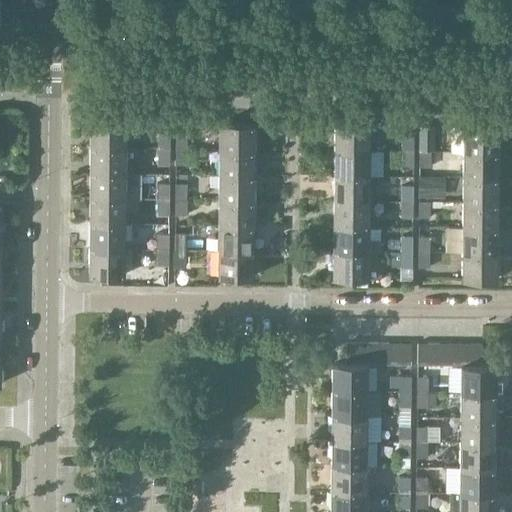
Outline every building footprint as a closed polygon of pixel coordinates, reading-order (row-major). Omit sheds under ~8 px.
[(89,146),(124,147),(124,121),(89,121),(89,146)] [(218,148),(253,148),(253,122),(218,122),(218,148)] [(333,149),(368,150),(369,123),(333,123),(333,149)] [(451,125),(450,150),(462,151),(497,151),(497,125),(451,125)] [(419,126),(419,150),(429,150),(434,150),(434,126),(419,126)] [(168,147),(169,132),(158,132),(157,147),(168,147)] [(186,132),(176,132),(175,132),(174,148),(186,148),(186,132)] [(412,134),(402,134),(401,150),(412,150),(412,134)] [(124,172),(124,147),(89,146),(88,172),(124,172)] [(168,163),(168,147),(157,147),(157,163),(168,163)] [(185,164),(186,148),(174,148),(174,163),(185,164)] [(253,174),(253,148),(218,148),(218,173),(253,174)] [(368,175),(368,150),(333,149),(333,175),(368,175)] [(412,165),(412,150),(401,150),(401,165),(412,165)] [(429,166),(429,150),(418,150),(418,165),(429,166)] [(497,176),(497,151),(462,151),(461,176),(497,176)] [(124,197),(124,172),(88,172),(88,197),(124,197)] [(252,199),(253,174),(218,173),(217,198),(252,199)] [(368,200),(368,175),(333,175),(333,200),(368,200)] [(496,201),(497,176),(461,176),(461,201),(496,201)] [(168,198),(168,182),(157,182),(157,197),(168,198)] [(174,198),(185,198),(185,183),(174,182),(174,198)] [(411,200),(412,185),(401,184),(401,200),(411,200)] [(123,222),(124,197),(88,197),(88,222),(123,222)] [(168,214),(168,198),(157,197),(157,214),(168,214)] [(185,214),(185,198),(174,198),(174,214),(185,214)] [(252,224),(252,199),(217,198),(217,224),(252,224)] [(368,225),(368,200),(333,200),(332,225),(368,225)] [(411,216),(411,200),(401,200),(401,216),(411,216)] [(429,216),(429,200),(418,200),(417,216),(429,216)] [(496,227),(496,201),(461,201),(461,227),(496,227)] [(123,248),(123,222),(88,222),(88,247),(123,248)] [(252,249),(252,224),(217,224),(217,249),(252,249)] [(367,240),(368,225),(332,225),(332,250),(367,251),(379,251),(379,240),(367,240)] [(496,252),(496,227),(461,227),(461,252),(496,252)] [(167,248),(168,233),(157,233),(157,248),(167,248)] [(185,233),(175,233),(174,233),(173,248),(185,248),(185,233)] [(411,251),(411,235),(400,235),(400,251),(411,251)] [(428,235),(418,235),(417,235),(417,251),(428,251),(428,235)] [(123,274),(123,248),(88,247),(88,274),(123,274)] [(167,264),(167,248),(157,248),(156,264),(167,264)] [(184,264),(185,248),(173,248),(173,264),(184,264)] [(252,275),(252,249),(217,249),(217,275),(252,275)] [(367,266),(367,251),(332,250),(332,277),(379,277),(379,266),(367,266)] [(411,266),(411,251),(400,251),(400,266),(411,266)] [(428,267),(428,251),(417,251),(417,267),(428,267)] [(495,278),(496,252),(461,252),(460,278),(495,278)] [(355,342),(345,342),(344,342),(344,364),(355,364),(355,342)] [(366,364),(366,342),(355,342),(355,364),(366,364)] [(377,364),(377,342),(366,342),(366,364),(377,364)] [(387,364),(387,342),(377,342),(377,364),(387,364)] [(398,364),(398,342),(387,342),(387,364),(398,364)] [(409,364),(409,342),(398,342),(398,364),(409,364)] [(426,365),(426,343),(415,343),(415,365),(426,365)] [(437,365),(437,343),(426,343),(426,365),(437,365)] [(448,365),(448,343),(437,343),(437,365),(448,365)] [(458,365),(459,343),(448,343),(448,365),(458,365)] [(469,365),(470,343),(459,343),(458,365),(469,365)] [(480,365),(480,343),(470,343),(469,365),(480,365)] [(366,364),(355,364),(344,364),(330,364),(330,390),(366,390),(366,364)] [(494,366),(469,365),(459,365),(459,391),(494,392),(494,366)] [(409,391),(409,376),(398,376),(398,391),(409,391)] [(427,376),(416,376),(415,376),(415,391),(426,391),(427,376)] [(330,390),(330,415),(380,416),(380,391),(366,391),(366,390),(330,390)] [(409,407),(409,391),(398,391),(398,407),(409,407)] [(434,391),(426,391),(415,391),(415,407),(434,407),(434,391)] [(494,417),(494,392),(459,391),(459,417),(494,417)] [(330,415),(330,440),(366,441),(380,441),(380,416),(330,415)] [(494,442),(494,417),(459,417),(459,442),(494,442)] [(409,441),(409,427),(398,427),(397,441),(409,441)] [(426,427),(416,427),(415,427),(415,442),(426,442),(426,427)] [(365,466),(366,441),(330,440),(330,465),(365,466)] [(409,457),(409,441),(397,441),(397,457),(409,457)] [(426,457),(426,442),(415,442),(415,457),(426,457)] [(494,468),(494,442),(459,442),(459,467),(494,468)] [(365,491),(365,466),(330,465),(330,490),(365,491)] [(494,493),(494,468),(459,467),(458,491),(448,491),(448,493),(494,493)] [(409,491),(409,477),(397,477),(397,491),(409,491)] [(426,477),(415,477),(415,492),(426,492),(426,477)] [(365,511),(365,491),(330,490),(329,511),(365,511)] [(409,508),(409,491),(397,491),(397,508),(409,508)] [(426,508),(426,492),(415,492),(415,508),(426,508)] [(493,511),(494,493),(448,493),(447,511),(493,511)]
